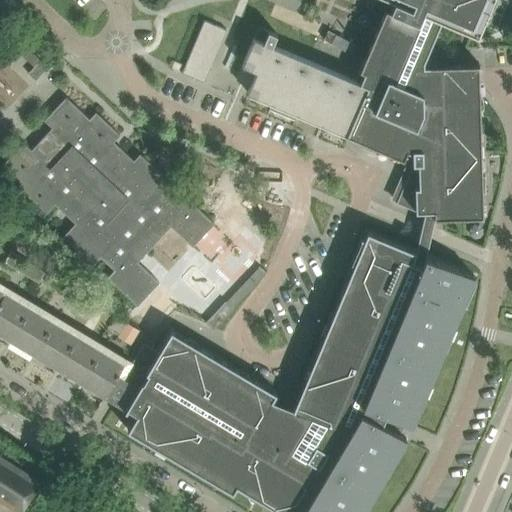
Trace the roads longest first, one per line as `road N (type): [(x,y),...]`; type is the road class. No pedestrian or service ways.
road 1 (residential): [(511,264),(363,201),(371,175),(330,162),(296,167),(162,108),(132,87),(120,44)]
road 2 (residential): [(217,511),(0,385)]
road 3 (residential): [(167,511),(0,409)]
